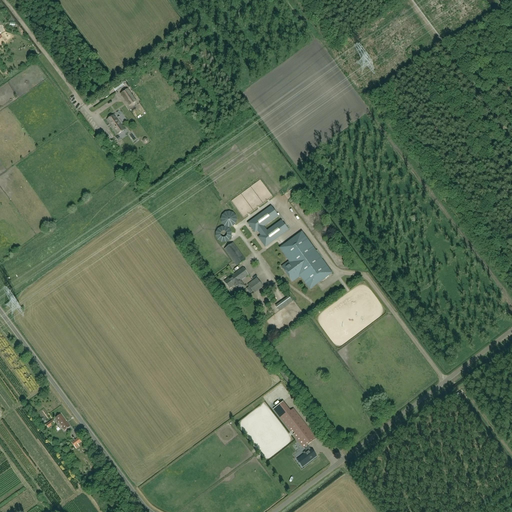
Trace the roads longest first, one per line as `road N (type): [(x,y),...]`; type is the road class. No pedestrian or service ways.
road 1 (unclassified): [(150,511),(0,310)]
road 2 (unclassified): [(344,458),(511,330)]
road 3 (unclassified): [(344,458),(262,348),(263,302)]
road 4 (unclassified): [(108,138),(4,0)]
road 5 (track): [(511,138),(409,0)]
